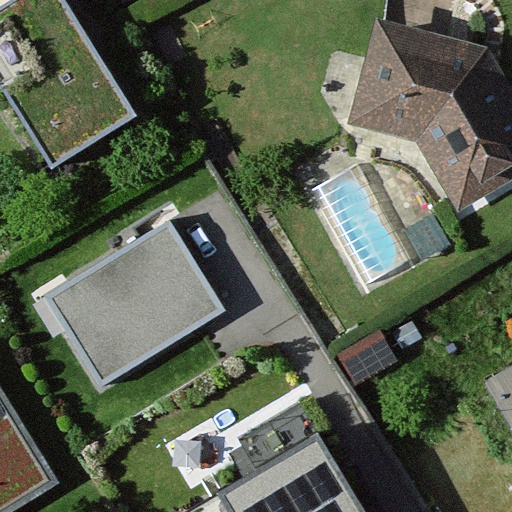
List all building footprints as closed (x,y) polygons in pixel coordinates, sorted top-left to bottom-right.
[(13,0),(0,8),(0,79),(55,166),(134,117),(60,0),(13,0)] [(511,181),(511,101),(488,62),(379,32),(353,127),(420,146),(460,212),(511,181)] [(170,228),(48,302),(102,390),(224,315),(170,228)] [(379,337),(339,360),(354,387),(394,364),(379,337)] [(511,378),(489,392),(511,431),(511,378)] [(0,395),(0,511),(13,511),(56,487),(0,395)] [(353,511),(317,452),(223,509),(225,511),(353,511)]
